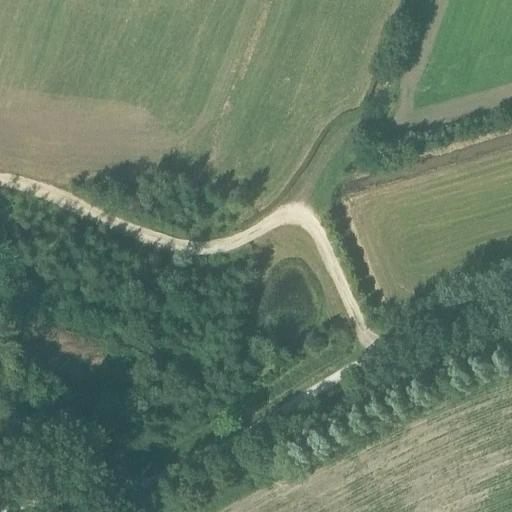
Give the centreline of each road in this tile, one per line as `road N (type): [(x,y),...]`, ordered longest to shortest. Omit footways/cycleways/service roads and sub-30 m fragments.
road 1 (track): [(511,302),(349,370),(165,477),(80,487),(0,509)]
road 2 (track): [(377,357),(310,216),(289,213),(211,252),(181,251),(39,189),(0,182)]
